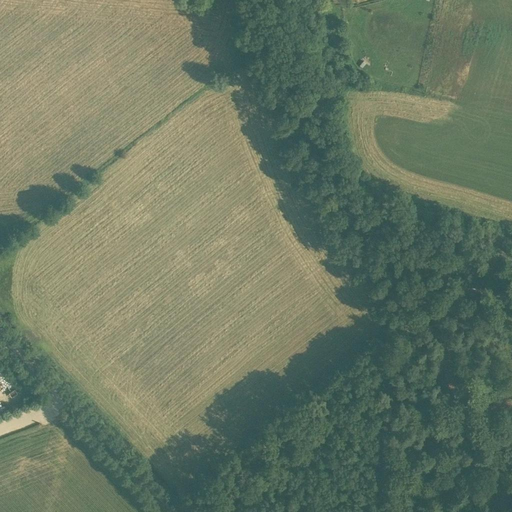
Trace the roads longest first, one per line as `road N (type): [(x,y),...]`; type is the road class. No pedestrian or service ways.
road 1 (track): [(190,511),(432,304),(461,296),(511,308)]
road 2 (unclassified): [(175,511),(0,331)]
